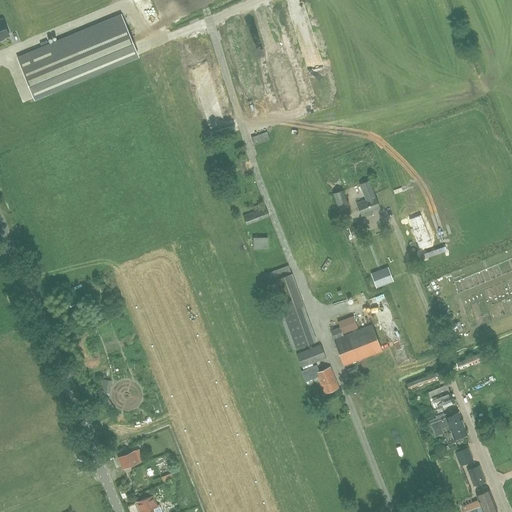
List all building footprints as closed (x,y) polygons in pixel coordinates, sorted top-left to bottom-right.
[(17,59),(34,98),(138,55),(121,16),(17,59)] [(254,145),(270,139),(267,132),(251,138),(254,145)] [(351,190),(340,194),(347,213),(359,209),(357,206),(364,203),(368,211),(384,205),(375,180),(358,187),(359,190),(352,193),(351,190)] [(247,224),(269,216),(265,206),(243,215),(247,224)] [(351,236),(361,233),(358,224),(348,227),(351,236)] [(253,249),(268,249),(268,237),(253,237),(253,249)] [(282,268),(266,273),(293,349),(309,343),(282,268)] [(378,284),(389,280),(386,272),(375,276),(378,284)] [(342,334),(358,328),(353,315),(337,321),(342,334)] [(344,366),(382,350),(372,324),(342,336),(339,327),(330,331),(344,366)] [(302,367),(326,358),(321,344),(296,354),(302,367)] [(470,357),(456,363),(458,368),(472,363),(486,357),(484,352),(470,357)] [(324,393),(339,387),(330,367),(319,371),(316,365),(301,371),(305,381),(317,376),(324,393)] [(408,389),(442,376),(440,371),(406,383),(408,389)] [(427,393),(430,400),(434,411),(454,403),(447,385),(427,393)] [(451,412),(445,415),(429,421),(435,436),(443,433),(441,429),(449,425),(454,439),(467,434),(459,412),(452,415),(451,412)] [(473,460),(468,447),(455,452),(460,465),(473,460)] [(140,462),(136,451),(119,457),(123,468),(140,462)] [(474,486),(486,481),(479,465),(467,470),(474,486)] [(497,511),(489,491),(476,496),(481,508),(470,511),(497,511)] [(140,511),(163,511),(160,504),(157,506),(153,495),(136,502),(140,511)]
